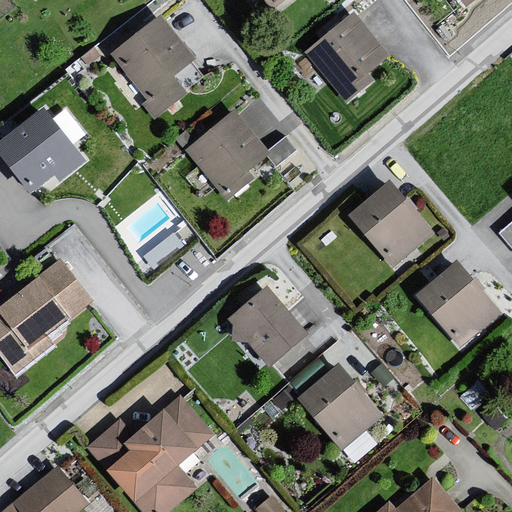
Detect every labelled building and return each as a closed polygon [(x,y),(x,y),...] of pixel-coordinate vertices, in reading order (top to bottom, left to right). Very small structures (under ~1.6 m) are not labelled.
[(261,0),(264,4),(280,15),(299,2),(300,0),(261,0)] [(453,0),(465,15),(482,0),(453,0)] [(158,15),(109,55),(158,115),(186,92),(172,74),(192,57),(158,15)] [(394,67),(356,19),(308,55),(347,108),(394,67)] [(89,163),(44,106),(0,140),(0,153),(29,191),(53,172),(62,184),(89,163)] [(269,160),(234,117),(189,150),(229,201),(269,160)] [(389,181),(348,214),(390,266),(431,233),(389,181)] [(511,223),(500,234),(511,247),(511,223)] [(23,275),(58,254),(51,242),(16,263),(23,275)] [(499,310),(458,262),(419,296),(460,344),(499,310)] [(94,305),(58,263),(0,310),(0,354),(16,378),(94,305)] [(271,292),(230,324),(277,376),(310,342),(271,292)] [(379,422),(340,370),(302,403),(341,451),(379,422)] [(122,428),(90,453),(136,511),(173,511),(192,494),(179,474),(218,438),(181,400),(135,440),(122,428)] [(58,471),(5,511),(83,511),(89,508),(58,471)] [(461,511),(434,483),(399,510),(390,505),(382,511),(461,511)]
